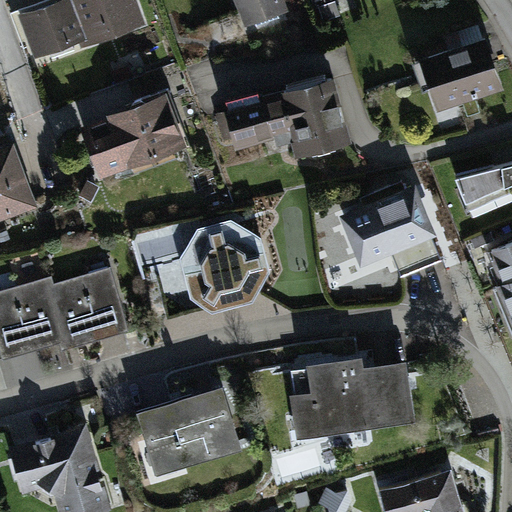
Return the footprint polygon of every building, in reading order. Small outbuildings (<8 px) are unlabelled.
[(73,0),(59,0),(20,14),(36,61),(88,43),(73,0)] [(73,0),(88,43),(90,48),(149,28),(139,0),(73,0)] [(286,0),(236,0),(246,29),(291,13),(286,0)] [(439,112),(505,91),(489,39),(422,60),(439,112)] [(295,158),(352,142),(344,116),(332,72),(223,102),(237,152),(290,138),(295,158)] [(83,127),(102,182),(193,151),(173,96),(83,127)] [(0,150),(0,228),(42,214),(18,145),(0,150)] [(476,221),(511,204),(511,154),(456,171),(476,221)] [(419,186),(344,218),(366,271),(396,258),(405,280),(444,264),(435,242),(442,239),(419,186)] [(252,299),(270,269),(263,236),(235,218),(201,228),(183,256),(191,294),(219,307),(252,299)] [(505,284),(511,280),(511,239),(490,248),(505,284)] [(68,345),(129,328),(112,267),(51,284),(66,338),(68,345)] [(0,337),(5,354),(66,338),(51,284),(49,278),(0,291),(0,337)] [(511,280),(505,284),(500,286),(511,316),(511,280)] [(293,397),(299,438),(418,420),(409,358),(366,365),(365,355),(310,363),(315,394),(293,397)] [(226,386),(141,411),(160,476),(245,452),(226,386)] [(62,511),(112,511),(89,425),(12,447),(25,495),(55,486),(62,511)] [(466,511),(453,469),(383,490),(389,511),(466,511)] [(352,511),(348,487),(324,491),(328,511),(352,511)]
